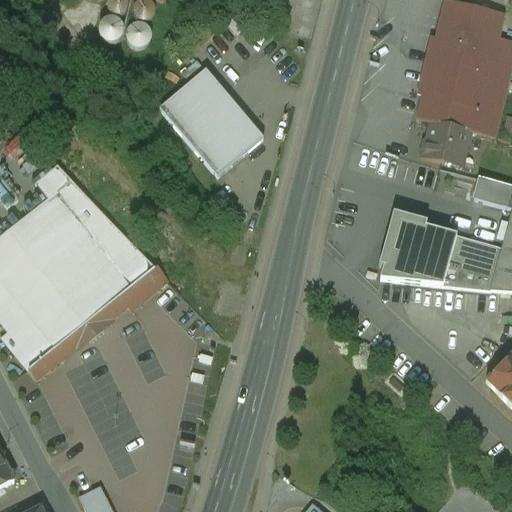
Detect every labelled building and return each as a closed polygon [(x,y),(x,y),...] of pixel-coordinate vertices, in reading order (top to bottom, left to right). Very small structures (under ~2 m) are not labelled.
[(127,0),(106,0),(104,5),(105,13),(109,19),(115,21),(123,20),(129,15),(130,7),(128,1),(127,0)] [(151,4),(141,2),(134,6),(131,11),(131,19),(135,25),(142,28),(150,26),(155,21),(157,14),(155,7),(151,4)] [(505,19),(444,4),(416,122),(430,126),(470,135),(496,141),(511,72),(511,45),(499,42),(505,19)] [(118,23),(109,21),(101,25),(98,30),(99,38),(103,44),(109,47),(117,45),(123,40),(124,33),(122,26),(118,23)] [(145,29),(136,28),(128,32),(125,37),(126,45),(130,51),(136,54),(144,52),(150,47),(151,40),(149,33),(145,29)] [(206,74),(159,113),(217,182),(263,143),(206,74)] [(511,138),(511,120),(507,119),(501,144),(510,146),(511,138)] [(470,135),(430,126),(422,161),(445,166),(445,163),(453,164),(456,152),(466,154),(470,135)] [(47,203),(0,239),(0,324),(10,336),(2,343),(34,383),(63,361),(56,352),(121,300),(131,310),(167,283),(58,169),(35,188),(47,203)] [(511,192),(511,191),(480,182),(475,203),(506,212),(506,211),(511,212),(511,214),(501,253),(490,294),(511,296),(511,192)] [(501,253),(397,224),(381,283),(490,294),(501,253)] [(511,361),(510,359),(485,384),(511,410),(511,361)] [(0,458),(0,491),(14,485),(0,458)] [(108,511),(99,493),(79,503),(83,511),(108,511)]
